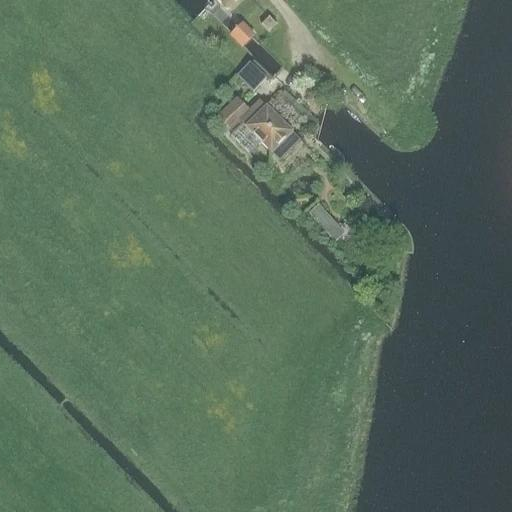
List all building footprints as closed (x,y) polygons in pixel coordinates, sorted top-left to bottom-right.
[(269,34),(276,26),(269,18),(261,26),(269,34)] [(242,48),(254,36),(242,25),(230,36),(242,48)] [(238,75),(253,90),(264,78),(250,64),(238,75)] [(254,120),(248,113),(249,112),(237,100),(218,120),(229,132),(240,120),(247,127),(246,128),(280,163),(300,142),(266,108),(254,120)] [(335,244),(345,235),(319,205),(309,214),(335,244)]
